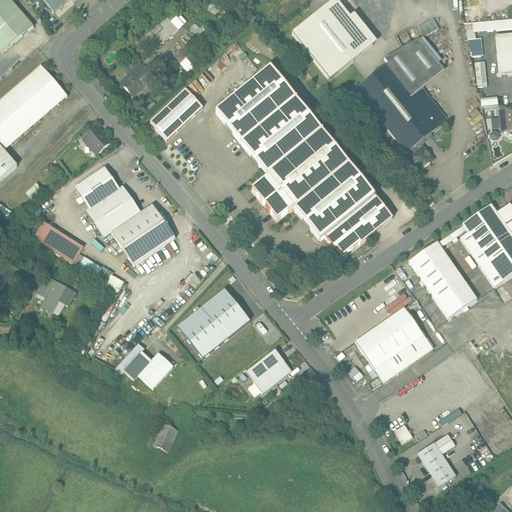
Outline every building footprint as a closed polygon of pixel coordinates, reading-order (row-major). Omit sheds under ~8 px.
[(33,29),(7,0),(0,0),(0,53),(2,56),(33,29)] [(40,0),(54,14),(69,0),(70,0),(72,2),(74,0),(40,0)] [(328,81),(372,46),(335,1),(292,35),(328,81)] [(165,18),(144,38),(155,50),(177,30),(165,18)] [(511,20),(472,25),(474,34),(511,30),(511,20)] [(421,36),(438,30),(434,21),(418,27),(421,36)] [(472,24),(464,25),(467,41),(476,40),(474,34),(472,25),(472,24)] [(511,35),(495,38),(499,78),(511,76),(511,35)] [(419,41),(384,61),(388,66),(414,97),(421,90),(422,91),(445,72),(438,64),(419,41)] [(199,62),(185,48),(173,58),(187,73),(199,62)] [(140,65),(130,74),(132,76),(142,67),(140,65)] [(414,97),(388,66),(356,91),(407,154),(410,152),(413,149),(447,122),(422,91),(421,90),(414,97)] [(132,76),(121,86),(122,87),(123,86),(132,97),(132,98),(153,79),(142,67),(132,76)] [(41,68),(0,103),(0,149),(4,154),(67,99),(41,68)] [(270,71),(217,114),(269,178),(294,208),(338,263),(391,220),(270,71)] [(149,124),(166,143),(203,110),(186,91),(149,124)] [(497,99),(481,100),(482,108),(498,106),(497,99)] [(511,110),(499,112),(501,134),(509,133),(509,135),(511,137),(511,110)] [(110,146),(96,131),(84,142),(89,147),(88,148),(91,152),(92,151),(97,157),(110,146)] [(4,154),(0,149),(0,183),(17,169),(4,154)] [(423,149),(417,154),(413,149),(410,152),(414,157),(411,159),(414,163),(414,166),(417,167),(420,171),(423,169),(424,169),(425,169),(426,171),(428,170),(430,169),(430,167),(429,165),(430,165),(429,164),(432,162),(430,158),(431,158),(426,152),(425,153),(423,149)] [(105,171),(75,191),(89,212),(119,192),(105,171)] [(294,208),(269,178),(252,191),(277,222),(294,208)] [(123,189),(86,214),(104,240),(111,235),(141,215),(123,189)] [(511,208),(510,205),(496,214),(491,206),(462,226),(467,233),(459,239),(493,289),(511,276),(511,208)] [(14,216),(0,207),(0,221),(7,226),(14,216)] [(141,215),(111,235),(134,269),(175,240),(153,207),(141,215)] [(83,250),(43,226),(32,243),(73,268),(83,250)] [(437,244),(408,264),(448,321),(462,312),(464,314),(468,311),(467,309),(477,302),(437,244)] [(4,264),(0,266),(0,286),(14,276),(4,264)] [(113,275),(102,269),(95,282),(106,288),(113,275)] [(29,279),(17,272),(16,282),(24,287),(29,279)] [(36,283),(29,279),(24,287),(23,288),(36,295),(41,286),(41,285),(41,286),(36,283)] [(76,295),(51,281),(46,289),(41,298),(45,300),(40,308),(40,310),(44,312),(45,311),(52,315),(59,303),(68,308),(76,295)] [(46,289),(41,286),(36,295),(41,298),(46,289)] [(249,323),(224,292),(177,330),(201,361),(249,323)] [(404,311),(355,345),(382,385),(432,352),(404,311)] [(138,347),(114,373),(120,378),(124,374),(140,356),(144,352),(138,347)] [(275,355),(247,377),(262,396),(264,394),(290,373),(275,355)] [(140,356),(124,374),(134,383),(138,378),(150,365),(140,356)] [(150,365),(138,378),(153,392),(173,370),(158,356),(150,365)] [(178,433),(161,425),(151,447),(168,455),(178,433)] [(412,440),(404,428),(394,435),(402,447),(403,446),(412,440)] [(455,479),(434,446),(417,456),(439,490),(455,479)]
